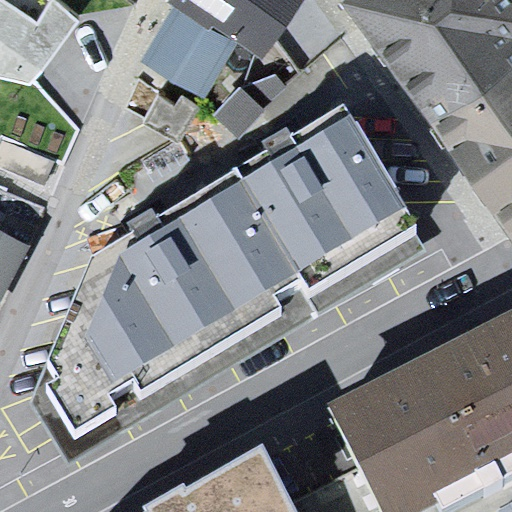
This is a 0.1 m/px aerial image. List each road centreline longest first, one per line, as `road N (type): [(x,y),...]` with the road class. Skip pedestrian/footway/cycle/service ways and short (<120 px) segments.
road 1 (residential): [(511,270),(45,511)]
road 2 (residential): [(0,400),(157,0)]
